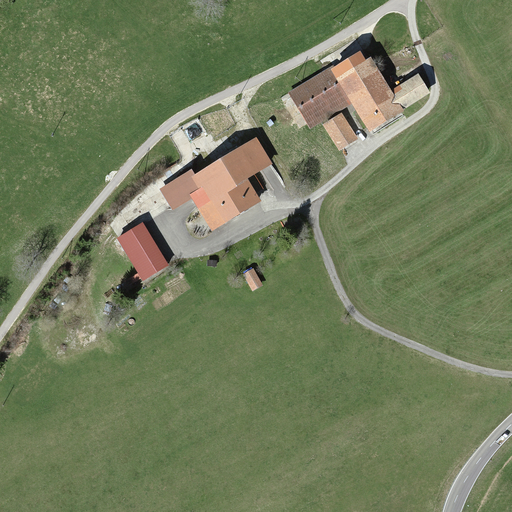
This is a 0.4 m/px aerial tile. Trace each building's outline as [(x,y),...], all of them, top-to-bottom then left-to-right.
[(416,76),(390,91),(362,49),(331,69),(373,133),(404,113),(402,110),(427,96),(416,76)] [(288,94),(310,130),(350,106),(329,70),(288,94)] [(342,115),(324,126),(340,151),(357,140),(342,115)] [(254,139),(191,179),(205,201),(198,206),(212,229),(263,197),(252,179),(272,167),(254,139)] [(188,182),(178,189),(189,205),(199,198),(188,182)] [(143,224),(117,240),(143,281),(169,265),(143,224)] [(263,286),(253,270),(244,276),(254,292),(263,286)] [(136,276),(125,284),(130,290),(140,283),(136,276)]
